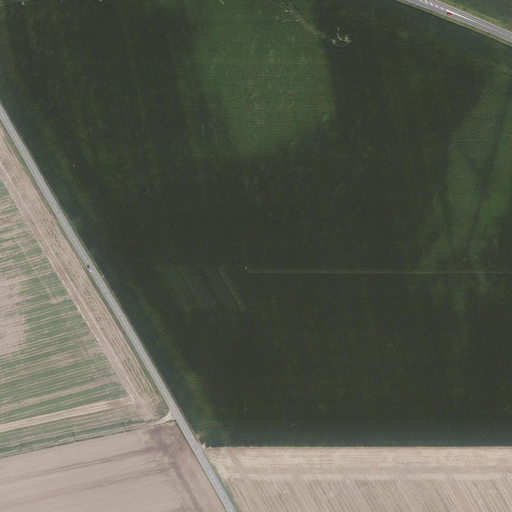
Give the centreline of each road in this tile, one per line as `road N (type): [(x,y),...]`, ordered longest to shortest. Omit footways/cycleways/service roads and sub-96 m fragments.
road 1 (unclassified): [(0,112),(231,511)]
road 2 (track): [(0,455),(177,416)]
